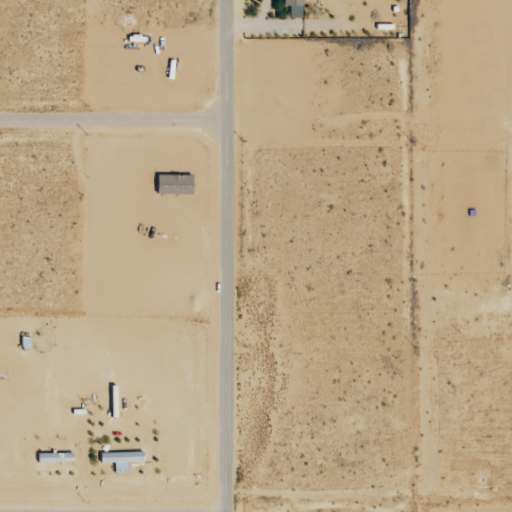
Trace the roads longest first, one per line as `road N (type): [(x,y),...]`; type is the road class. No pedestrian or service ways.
road 1 (residential): [(223,511),(223,0)]
road 2 (residential): [(0,119),(223,119)]
